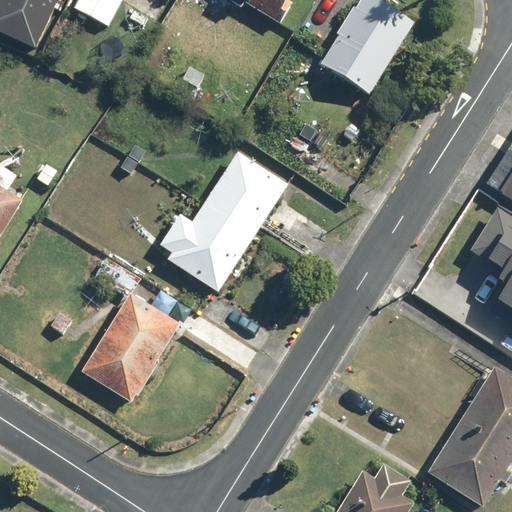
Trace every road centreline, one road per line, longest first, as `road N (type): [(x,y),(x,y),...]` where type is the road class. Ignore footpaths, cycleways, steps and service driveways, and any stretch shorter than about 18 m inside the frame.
road 1 (residential): [(511,44),(217,511)]
road 2 (residential): [(0,412),(150,511)]
